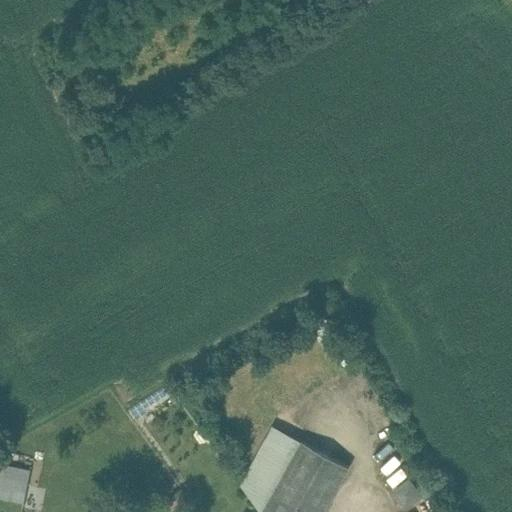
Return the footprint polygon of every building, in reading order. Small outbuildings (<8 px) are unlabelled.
[(311,327),(324,348),(339,338),(326,317),(311,327)] [(288,384),(302,401),(333,377),(319,359),(288,384)] [(323,511),(349,465),(273,424),(240,483),(259,511),(323,511)] [(30,470),(4,465),(0,483),(0,498),(24,504),(30,470)] [(403,468),(387,481),(407,506),(423,493),(403,468)] [(168,505),(173,511),(185,502),(180,496),(168,505)]
